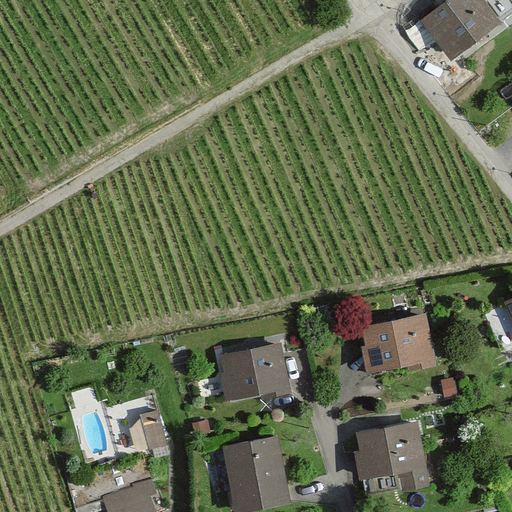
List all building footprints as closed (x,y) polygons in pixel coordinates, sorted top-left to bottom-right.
[(443,0),(421,17),(454,61),(504,23),(487,1),(487,0),(443,0)] [(364,327),(372,374),(441,363),(429,317),(364,327)] [(284,343),(221,356),(231,404),(294,391),(284,343)] [(158,407),(138,412),(150,454),(169,449),(158,407)] [(355,434),(363,481),(427,470),(419,423),(355,434)] [(279,438),(225,448),(236,511),(262,511),(292,507),(279,438)] [(103,496),(106,511),(161,511),(152,479),(103,496)]
